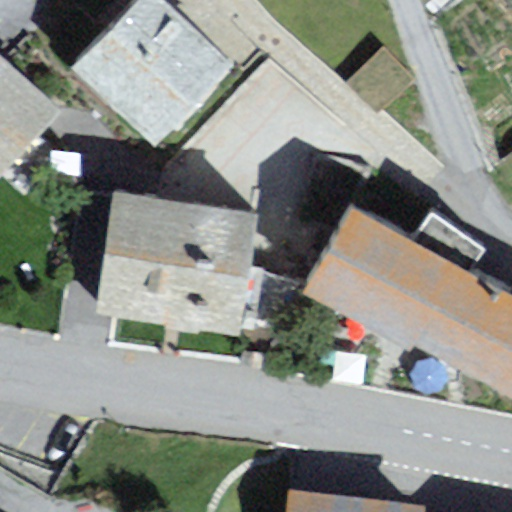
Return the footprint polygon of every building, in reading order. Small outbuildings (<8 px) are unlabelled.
[(241,71),(166,0),(147,0),(81,70),(166,150),(241,71)] [(0,194),(71,115),(0,52),(0,194)] [(270,217),(122,196),(105,318),(253,338),(270,217)] [(412,235),(351,205),(305,288),(392,336),(511,401),(511,291),(471,268),(482,249),(428,211),(412,235)] [(416,511),(298,498),(296,511),(416,511)]
